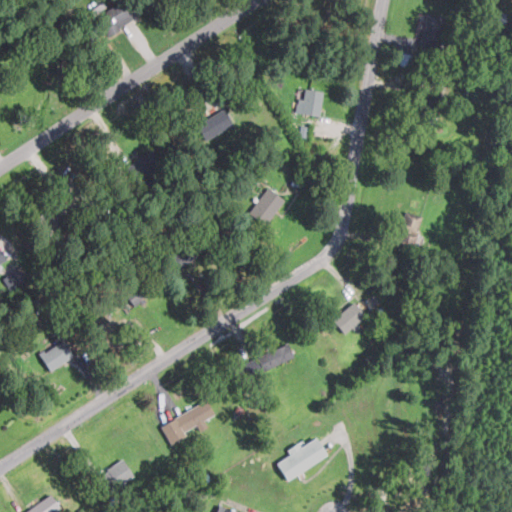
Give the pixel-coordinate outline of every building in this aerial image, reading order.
[(155,6),(151,0),(124,0),(96,16),(106,33),(155,6)] [(436,50),(443,16),(425,13),(418,47),(436,50)] [(504,13),(485,13),(485,27),(504,27),(504,13)] [(319,115),(322,91),(303,89),(301,113),(319,115)] [(435,126),(438,92),(420,89),(416,124),(435,126)] [(196,124),(206,140),(232,122),(222,107),(196,124)] [(128,161),(135,178),(161,167),(154,150),(128,161)] [(283,199),(267,187),(249,211),(265,223),(283,199)] [(45,231),(70,218),(61,202),(36,215),(45,231)] [(421,215),(404,210),(399,227),(416,232),(421,215)] [(175,267),(205,251),(195,234),(166,250),(175,267)] [(2,279),(10,288),(27,273),(19,264),(2,279)] [(118,296),(128,309),(154,290),(145,277),(118,296)] [(365,316),(353,301),(330,319),(342,334),(365,316)] [(39,353),(49,370),(72,356),(62,339),(39,353)] [(249,361),(256,374),(292,355),(285,342),(249,361)] [(169,443),(186,436),(183,429),(214,415),(207,400),(160,422),(169,443)] [(275,461),(286,479),(326,453),(314,436),(275,461)] [(133,475),(121,458),(93,477),(105,494),(133,475)] [(22,511),(53,511),(59,509),(50,494),(22,511)] [(238,511),(223,502),(216,511),(238,511)]
